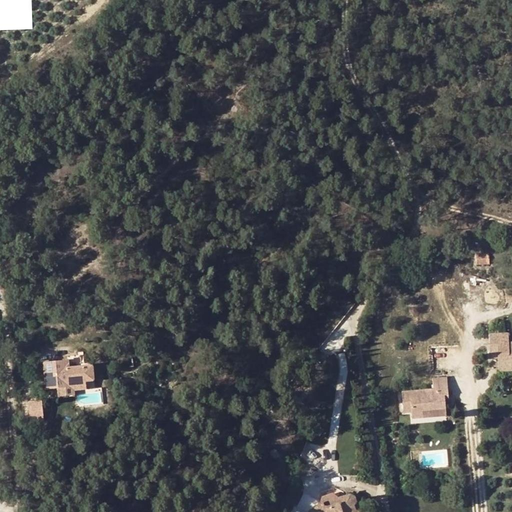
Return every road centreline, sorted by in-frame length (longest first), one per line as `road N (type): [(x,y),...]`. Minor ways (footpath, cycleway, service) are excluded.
road 1 (unknown): [(386,492),(363,335),(356,333),(344,338),(344,407),(329,481),(358,490)]
road 2 (residential): [(13,511),(18,477),(0,300)]
